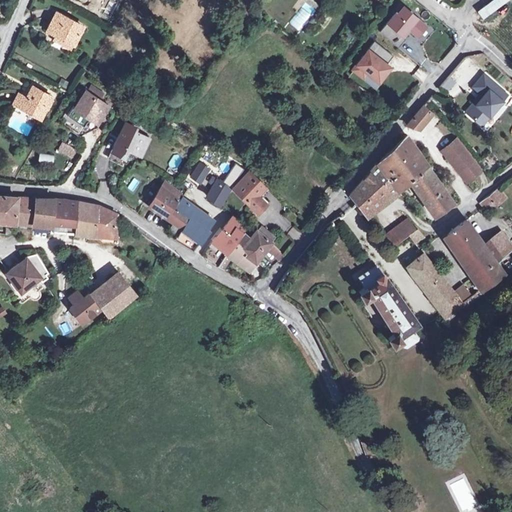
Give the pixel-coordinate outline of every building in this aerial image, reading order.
[(489,0),(476,9),(482,17),(507,0),(489,0)] [(394,13),(379,31),(397,47),(405,38),(402,35),(406,30),(409,30),(417,37),(426,26),(399,4),(393,11),(394,13)] [(56,34),(72,43),(82,25),(57,12),(47,30),(56,34)] [(70,48),(72,43),(56,34),(54,39),(70,48)] [(351,69),(363,78),(367,73),(378,82),(389,67),(386,64),(392,56),(373,41),(351,69)] [(419,45),(410,49),(415,61),(424,57),(419,45)] [(450,73),(456,84),(480,70),(473,59),(450,73)] [(417,67),(412,74),(422,81),(427,74),(417,67)] [(367,73),(363,78),(374,87),(378,82),(367,73)] [(481,125),(489,116),(502,101),(495,95),(500,89),(483,74),(473,86),(480,93),(483,95),(468,113),(481,125)] [(451,97),(460,89),(448,75),(439,83),(451,97)] [(23,105),(41,116),(51,97),(33,86),(26,98),(19,94),(14,103),(22,107),(23,105)] [(86,91),(75,107),(96,122),(107,106),(86,91)] [(483,95),(480,93),(465,111),(468,113),(483,95)] [(23,105),(22,107),(40,117),(41,116),(23,105)] [(431,112),(423,105),(408,124),(419,128),(431,112)] [(489,116),(481,125),(484,127),(491,118),(489,116)] [(136,127),(126,121),(112,147),(115,149),(110,159),(122,165),(131,148),(136,151),(144,135),(134,130),(136,127)] [(149,138),(144,135),(136,151),(141,154),(149,138)] [(406,135),(377,162),(396,188),(400,186),(408,180),(433,215),(453,202),(406,135)] [(440,150),(458,172),(473,159),(456,137),(440,150)] [(57,151),(72,159),(76,149),(62,142),(57,151)] [(115,149),(112,147),(107,157),(110,159),(115,149)] [(54,164),(55,155),(39,154),(39,163),(54,164)] [(473,159),(458,172),(466,182),(482,170),(473,159)] [(190,175),(199,182),(206,171),(208,169),(199,162),(195,168),(190,175)] [(396,188),(377,162),(349,194),(364,212),(396,188)] [(257,210),(265,203),(257,195),(265,186),(249,170),(233,186),(257,210)] [(199,182),(210,190),(217,179),(206,171),(199,182)] [(217,179),(210,190),(206,195),(218,203),(219,202),(229,187),(217,179)] [(161,186),(178,199),(179,198),(183,193),(164,180),(161,186)] [(174,207),(178,199),(161,186),(148,205),(173,221),(167,230),(177,233),(180,229),(188,217),(174,207)] [(495,189),(491,192),(500,202),(504,199),(495,189)] [(500,202),(491,192),(480,201),(487,212),(500,202)] [(0,220),(14,221),(15,221),(17,196),(0,195),(0,220)] [(34,197),(17,196),(15,221),(32,223),(34,197)] [(54,198),(34,197),(32,223),(50,224),(50,230),(74,233),(77,200),(63,198),(54,197),(54,198)] [(188,217),(180,229),(182,231),(184,229),(200,240),(208,230),(206,229),(213,220),(188,202),(188,203),(187,202),(186,203),(179,198),(178,199),(174,207),(188,217)] [(98,205),(77,200),(74,233),(86,234),(115,236),(115,227),(116,214),(98,205)] [(234,215),(222,229),(226,232),(233,224),(242,231),(246,226),(247,225),(234,215)] [(417,228),(414,230),(406,219),(383,237),(392,247),(408,235),(414,243),(424,236),(417,228)] [(450,246),(470,232),(462,222),(443,235),(450,246)] [(227,252),(236,240),(242,231),(233,224),(226,232),(222,229),(220,229),(211,240),(227,252)] [(261,224),(257,230),(270,240),(274,235),(261,224)] [(270,240),(257,230),(256,229),(253,232),(246,226),(242,231),(236,240),(246,250),(245,253),(255,260),(271,241),(270,240)] [(119,227),(115,227),(115,236),(86,234),(85,240),(118,243),(118,236),(119,227)] [(488,258),(479,246),(470,232),(450,246),(469,272),(488,258)] [(497,233),(479,246),(488,258),(491,263),(496,259),(510,250),(497,233)] [(246,250),(236,240),(227,252),(225,256),(218,264),(217,266),(223,269),(231,256),(248,269),(255,260),(245,253),(246,250)] [(269,248),(275,255),(278,260),(283,254),(273,243),(269,248)] [(214,262),(218,264),(225,256),(220,252),(214,262)] [(461,303),(452,293),(448,287),(422,254),(405,266),(444,315),(461,303)] [(26,258),(6,273),(20,291),(39,276),(43,281),(48,278),(45,274),(48,273),(37,255),(26,258)] [(488,258),(469,272),(481,289),(500,275),(491,263),(488,258)] [(399,340),(403,345),(406,346),(417,339),(417,337),(411,328),(417,323),(385,276),(383,277),(376,265),(358,276),(364,287),(358,291),(363,299),(369,295),(393,333),(387,337),(392,345),(399,340)] [(89,293),(93,298),(99,307),(105,314),(134,292),(118,272),(89,293)] [(459,287),(452,293),(461,303),(468,298),(459,287)] [(99,307),(93,298),(89,293),(88,291),(82,296),(77,290),(68,296),(73,303),(69,306),(75,315),(78,313),(83,319),(90,314),(99,307)]
